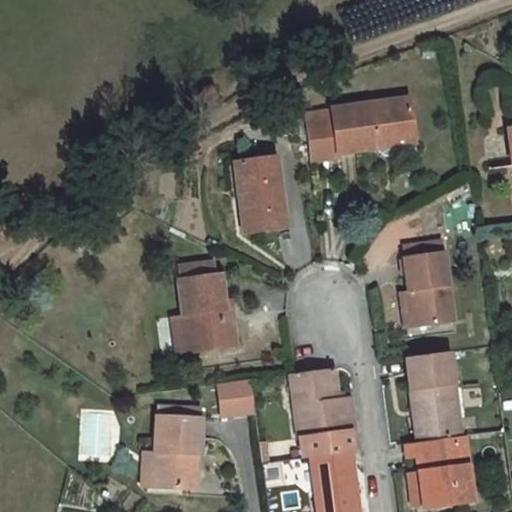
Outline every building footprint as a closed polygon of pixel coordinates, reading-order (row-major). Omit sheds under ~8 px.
[(212,87),(192,99),(203,118),(223,104),(212,87)] [(338,153),(375,148),(374,140),(412,135),(407,98),(331,109),(331,111),(303,115),(309,161),(339,157),(338,153)] [(412,135),(374,140),(375,148),(385,156),(415,151),(412,135)] [(243,233),(285,227),(275,157),(242,162),(247,198),(238,199),(243,233)] [(247,198),(242,162),(233,163),(238,199),(247,198)] [(440,241),(403,246),(405,258),(441,253),(440,241)] [(444,252),(406,260),(407,292),(412,291),(417,327),(453,322),(444,252)] [(179,265),(181,280),(214,275),(212,261),(179,265)] [(181,280),(177,280),(183,317),(187,352),(236,345),(232,317),(226,318),(224,302),(220,275),(214,275),(181,280)] [(407,292),(399,293),(404,329),(417,327),(412,291),(407,292)] [(230,301),(224,302),(226,318),(232,317),(230,301)] [(176,353),(187,352),(183,317),(172,319),(176,353)] [(449,353),(406,358),(413,410),(422,409),(427,441),(461,437),(449,353)] [(333,369),(296,374),(300,404),(293,405),(297,439),(300,439),(302,458),(313,456),(350,451),(352,451),(350,432),(354,431),(352,416),(350,398),(338,399),(333,369)] [(296,374),(288,375),(293,405),(300,404),(296,374)] [(249,380),(217,384),(221,416),(254,412),(249,380)] [(158,407),(158,417),(199,419),(199,409),(158,407)] [(427,441),(422,409),(413,410),(418,442),(427,441)] [(199,419),(158,417),(156,454),(154,487),(193,489),(195,454),(191,454),(191,447),(195,447),(197,447),(199,419)] [(418,442),(404,444),(406,459),(416,458),(418,474),(423,507),(472,501),(464,436),(461,437),(427,441),(418,442)] [(319,511),(358,511),(354,482),(350,451),(313,456),(314,471),(319,511)] [(156,454),(144,453),(142,486),(154,487),(156,454)] [(319,511),(314,471),(311,472),(316,511),(319,511)] [(423,507),(418,474),(408,475),(413,509),(423,507)]
